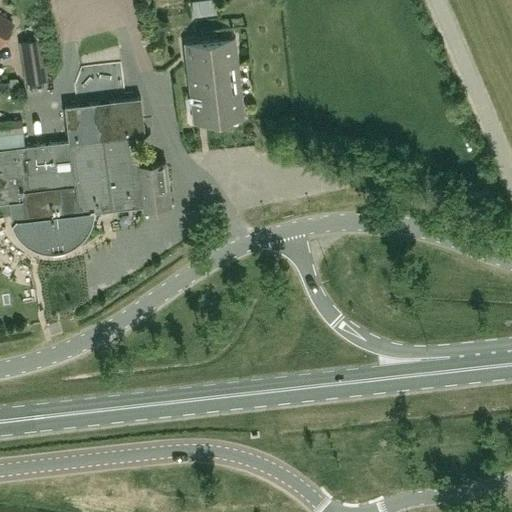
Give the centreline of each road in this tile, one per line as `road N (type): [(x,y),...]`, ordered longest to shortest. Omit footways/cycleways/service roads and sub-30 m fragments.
road 1 (primary): [(511,364),(0,422)]
road 2 (tertiary): [(0,471),(202,449),(271,469),(328,511)]
road 3 (unclassified): [(0,369),(99,334),(224,252),(291,228)]
road 4 (primary): [(511,358),(403,353),(346,330),(320,303),(291,228)]
road 5 (unclassified): [(291,228),(392,223),(511,260)]
road 6 (unclassified): [(370,511),(511,480)]
